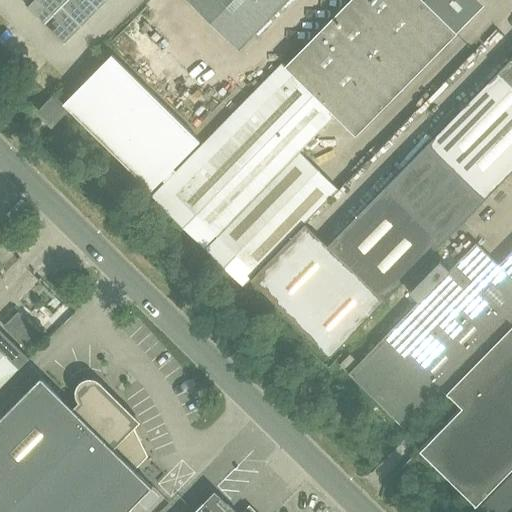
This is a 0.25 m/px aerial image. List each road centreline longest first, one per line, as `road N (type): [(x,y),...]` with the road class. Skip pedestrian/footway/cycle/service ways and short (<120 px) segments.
road 1 (residential): [(366,511),(0,154)]
road 2 (unknown): [(268,416),(179,511)]
